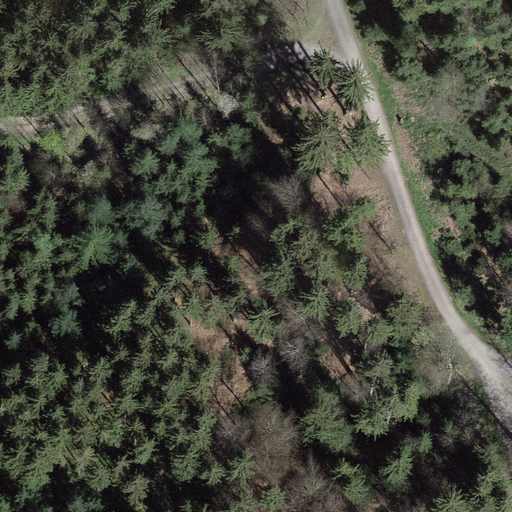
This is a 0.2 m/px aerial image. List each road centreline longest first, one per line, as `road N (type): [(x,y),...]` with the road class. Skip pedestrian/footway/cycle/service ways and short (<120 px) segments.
road 1 (track): [(335,0),(419,249),(504,404),(511,454)]
road 2 (track): [(0,113),(67,115),(337,6)]
